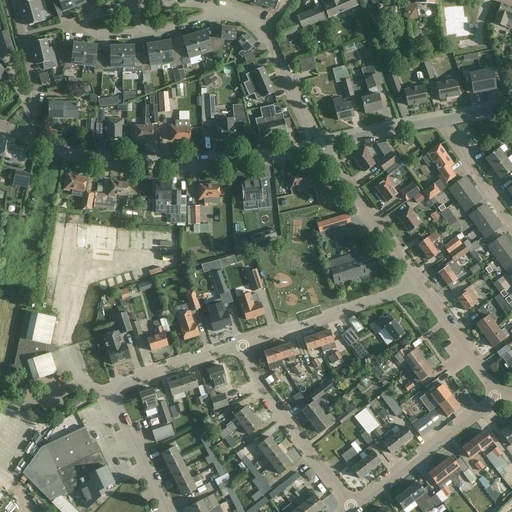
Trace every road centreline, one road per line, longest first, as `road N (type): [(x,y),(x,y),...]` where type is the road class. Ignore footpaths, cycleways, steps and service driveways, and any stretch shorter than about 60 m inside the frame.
road 1 (residential): [(323,145),(166,165),(33,141)]
road 2 (residential): [(343,509),(237,343)]
road 3 (residential): [(343,509),(498,399)]
road 4 (residential): [(237,343),(418,287)]
road 5 (residential): [(418,287),(323,145)]
road 6 (residential): [(323,145),(298,112),(264,32),(236,13)]
road 7 (residential): [(33,141),(38,106),(12,0)]
road 8 (residential): [(110,401),(139,377),(237,343)]
road 9 (residential): [(498,399),(418,287)]
road 10 (residential): [(138,3),(74,22),(86,31),(141,33)]
road 11 (residential): [(166,511),(110,401)]
road 12 (residential): [(511,222),(443,119)]
road 13 (residential): [(443,119),(323,145)]
road 14 (residential): [(0,402),(56,420),(99,395),(110,401)]
